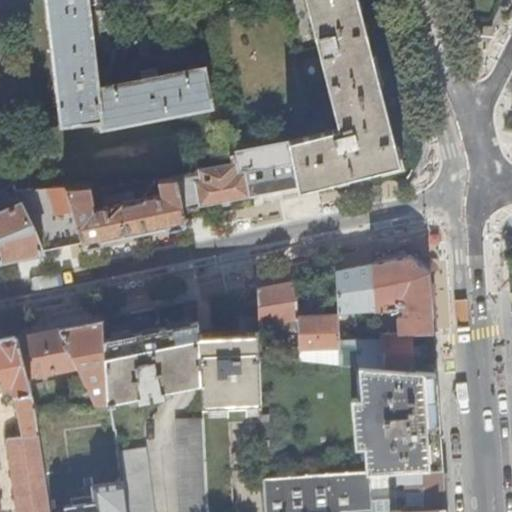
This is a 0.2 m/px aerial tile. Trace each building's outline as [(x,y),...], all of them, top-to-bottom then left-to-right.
[(47,0),(63,124),(101,120),(102,128),(213,107),(205,68),(164,75),(162,58),(134,63),(137,80),(99,87),(90,11),(107,8),(105,0),(47,0)] [(291,141),(300,185),(301,190),(356,176),(402,164),(367,27),(359,0),(308,0),(341,127),(291,141)] [(191,174),(177,176),(184,208),(300,185),(291,141),(290,138),(234,150),(235,153),(230,154),(232,162),(201,168),(202,174),(192,177),(191,174)] [(27,164),(6,166),(15,184),(18,191),(30,189),(27,164)] [(67,183),(74,210),(84,243),(127,234),(187,221),(184,208),(177,176),(145,179),(146,187),(162,186),(163,194),(146,198),(144,200),(137,202),(135,192),(103,199),(104,206),(96,208),(91,181),(67,183)] [(51,186),(51,187),(60,214),(74,210),(67,183),(51,186)] [(0,259),(0,260),(45,250),(23,203),(0,213),(0,259)] [(400,259),(372,265),(374,311),(377,310),(402,309),(403,315),(396,315),(397,333),(409,333),(433,334),(428,273),(408,258),(400,259)] [(338,340),(339,348),(340,365),(362,367),(382,369),(379,333),(377,310),(374,311),(372,265),(356,268),(335,273),(337,312),(371,311),(371,317),(366,317),(367,340),(338,340)] [(278,284),(256,289),(258,326),(297,321),(297,316),(296,281),(278,284)] [(92,323),(59,329),(75,365),(95,406),(110,405),(110,404),(113,404),(112,401),(136,396),(138,403),(162,397),(161,391),(200,383),(198,335),(196,301),(157,309),(92,323)] [(297,316),(297,321),(298,350),(339,348),(338,340),(337,314),(297,316)] [(40,333),(16,338),(26,376),(75,365),(59,329),(40,333)] [(258,333),(198,335),(200,383),(202,420),(207,511),(234,511),(230,423),(229,406),(261,405),(258,333)] [(379,333),(382,369),(412,372),(409,333),(397,333),(379,333)] [(0,511),(0,387),(11,386),(21,436),(6,439),(17,511),(48,511),(48,510),(47,502),(33,407),(26,376),(16,338),(0,341),(0,511)] [(339,348),(298,350),(299,361),(340,365),(339,348)] [(367,448),(368,472),(442,467),(436,375),(412,372),(382,369),(362,367),(364,398),(353,398),(356,449),(367,448)] [(229,406),(230,423),(261,421),(261,420),(261,414),(261,405),(229,406)] [(207,511),(202,420),(177,422),(181,511),(207,511)] [(153,511),(145,450),(117,453),(121,483),(125,511),(153,511)] [(392,511),(445,509),(442,467),(368,472),(264,479),(264,511),(392,511)] [(125,511),(121,483),(91,487),(92,496),(93,503),(70,506),(63,507),(63,511),(125,511)] [(93,503),(92,496),(69,499),(70,506),(93,503)]
